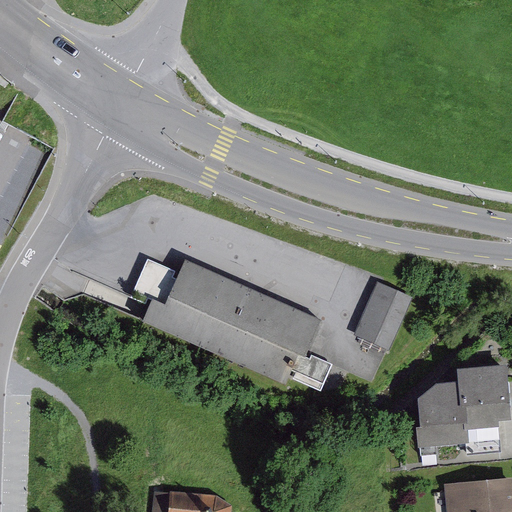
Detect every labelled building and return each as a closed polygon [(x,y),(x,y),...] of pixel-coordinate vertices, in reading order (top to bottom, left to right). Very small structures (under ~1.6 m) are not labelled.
[(324,317),(186,256),(176,277),(166,300),(153,294),(151,297),(142,318),(286,383),(292,369),(324,384),(333,363),(312,353),(310,357),(307,355),(324,317)] [(166,300),(176,277),(172,276),(175,269),(148,257),(134,289),(151,297),(153,294),(166,300)] [(413,296),(378,280),(354,333),(389,349),(413,296)] [(415,424),(417,445),(465,442),(466,453),(501,450),(499,418),(511,417),(507,362),(458,366),(459,378),(438,380),(418,394),(421,424),(415,424)] [(511,511),(511,475),(444,483),(447,511),(511,511)] [(154,490),(152,511),(231,511),(232,504),(216,494),(171,490),(171,492),(154,490)]
